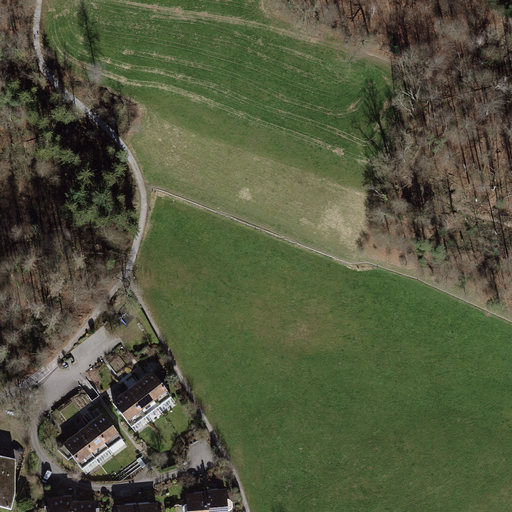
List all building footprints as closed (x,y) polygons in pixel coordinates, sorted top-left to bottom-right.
[(153,372),(139,383),(162,413),(176,402),(153,372)] [(139,383),(125,393),(148,423),(162,413),(139,383)] [(125,394),(111,404),(134,434),(148,423),(125,394)] [(104,414),(90,425),(113,454),(127,444),(104,414)] [(90,425),(76,435),(99,465),(113,455),(90,425)] [(76,436),(62,446),(85,476),(99,465),(76,436)] [(15,462),(0,458),(0,508),(10,511),(16,495),(15,462)] [(229,511),(228,490),(207,492),(208,511),(229,511)] [(208,511),(207,493),(185,495),(186,511),(208,511)] [(71,511),(71,499),(48,501),(48,511),(71,511)] [(95,511),(95,503),(72,505),(72,511),(95,511)]
